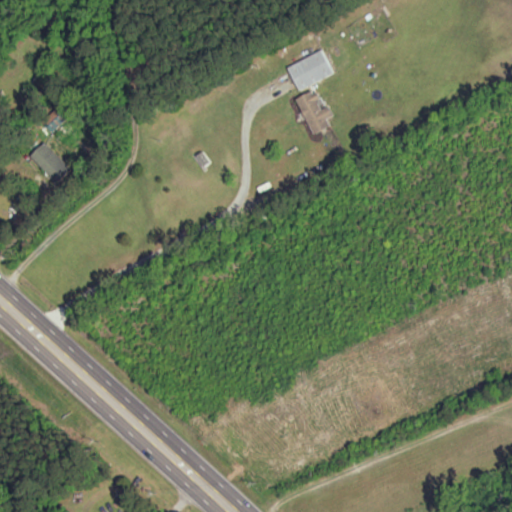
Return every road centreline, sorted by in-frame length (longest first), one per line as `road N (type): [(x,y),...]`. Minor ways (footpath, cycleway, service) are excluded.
road 1 (trunk): [(0,298),(234,511)]
road 2 (residential): [(21,319),(257,200)]
